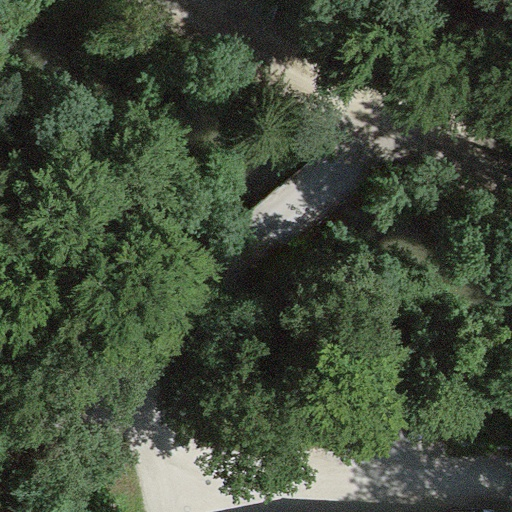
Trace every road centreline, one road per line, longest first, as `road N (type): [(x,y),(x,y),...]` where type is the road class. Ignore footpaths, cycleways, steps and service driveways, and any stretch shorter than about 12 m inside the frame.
road 1 (track): [(511,195),(169,0)]
road 2 (track): [(260,232),(0,435)]
road 3 (track): [(260,232),(393,124)]
road 4 (track): [(505,0),(393,124)]
